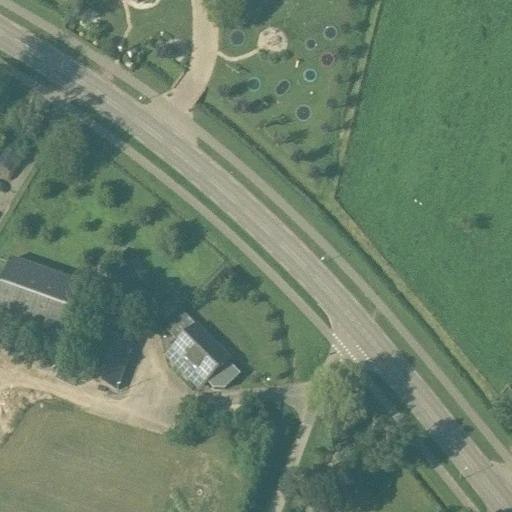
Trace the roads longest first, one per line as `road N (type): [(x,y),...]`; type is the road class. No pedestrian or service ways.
road 1 (secondary): [(366,335),(216,184),(123,111),(0,33)]
road 2 (secondary): [(509,511),(366,335)]
road 3 (unclassified): [(274,511),(332,364),(366,335)]
